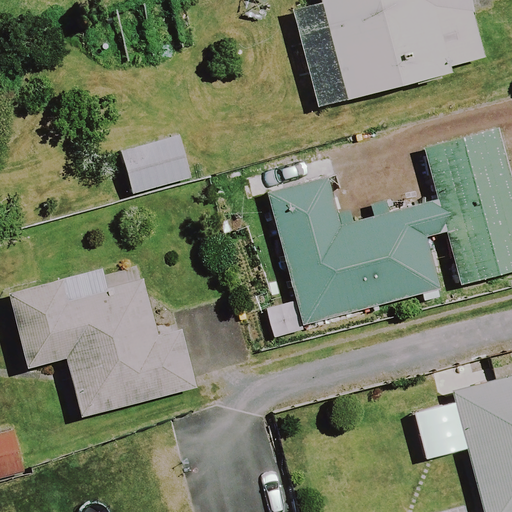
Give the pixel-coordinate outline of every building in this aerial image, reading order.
[(480,67),(462,0),(313,0),(316,9),(288,16),(313,111),(480,67)] [(442,307),(439,295),(511,275),(511,189),(497,133),(418,154),(432,205),(333,232),(319,180),(262,196),(298,331),(397,304),(400,318),(442,307)] [(187,181),(174,139),(115,156),(127,198),(187,181)] [(137,284),(101,294),(96,275),(3,300),(23,373),(60,363),(76,421),(188,391),(172,331),(151,337),(137,284)] [(511,511),(511,379),(448,396),(478,511),(511,511)] [(0,479),(23,473),(11,432),(0,434),(0,479)]
